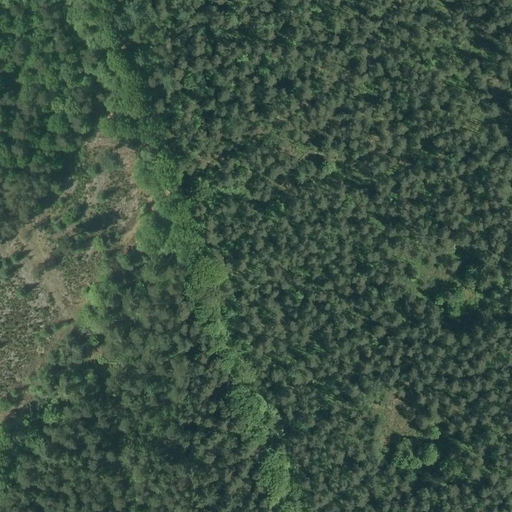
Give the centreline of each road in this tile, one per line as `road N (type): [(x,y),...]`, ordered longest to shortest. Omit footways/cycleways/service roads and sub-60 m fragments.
road 1 (track): [(103,0),(318,511)]
road 2 (track): [(86,0),(300,511)]
